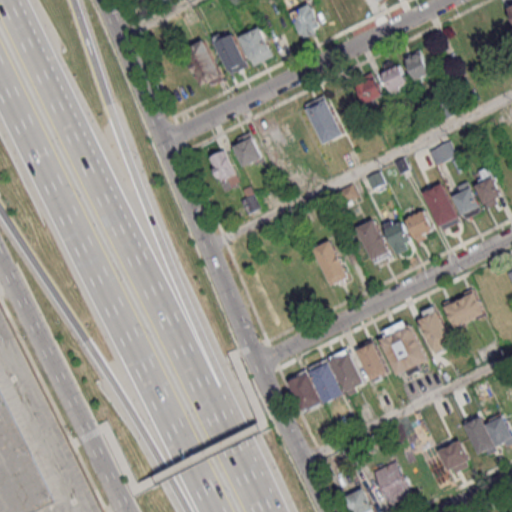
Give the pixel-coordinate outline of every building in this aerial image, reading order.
[(176,0),(177,2),(165,8),(161,0),(176,0)] [(293,18),(303,40),(305,39),(307,42),(319,36),(318,34),(323,31),(312,9),(293,18)] [(486,46),(475,23),(456,32),(467,55),(486,46)] [(242,42),(261,32),(271,53),(272,52),(275,59),(256,68),(254,64),(253,65),(242,42)] [(215,38),(232,73),(234,72),(235,74),(252,66),(249,60),(248,60),(236,36),(226,41),(223,35),(215,38)] [(206,43),(225,83),(214,88),(213,86),(204,90),(186,53),(206,43)] [(407,59),(421,85),(425,83),(424,79),(433,74),(422,52),(407,59)] [(386,76),(397,97),(405,93),(403,88),(411,84),(403,68),(386,76)] [(359,84),(368,103),(375,99),(376,101),(382,98),(381,97),(385,95),(375,75),(359,84)] [(307,105),(327,143),(347,133),(329,98),(328,99),(326,95),(307,105)] [(443,104),(449,117),(459,112),(453,99),(443,104)] [(422,116),(428,127),(437,123),(431,111),(422,116)] [(252,133),(254,137),(255,136),(265,157),(245,166),(236,145),(241,143),(239,139),(252,133)] [(431,151),(438,165),(459,155),(452,141),(431,151)] [(226,151),(242,182),(233,187),(229,179),(223,182),(211,158),(226,151)] [(396,161),(402,173),(411,169),(406,157),(396,161)] [(478,183),(490,207),(500,202),(497,197),(505,193),(492,165),(482,170),(486,177),(482,178),(483,181),(478,183)] [(370,177),(375,188),(387,182),(382,171),(370,177)] [(427,190),(446,228),(464,218),(445,181),(427,190)] [(457,194),(469,217),(484,210),(481,205),(484,203),(474,185),(473,185),(470,181),(461,185),(464,190),(457,194)] [(340,191),(346,203),(361,195),(354,183),(340,191)] [(243,200),(250,214),(262,208),(255,194),(243,200)] [(409,217),(421,241),(429,236),(427,231),(437,226),(427,208),(409,217)] [(359,225),(378,263),(395,254),(388,240),(389,239),(377,216),(359,225)] [(385,223),(400,253),(411,248),(407,240),(414,237),(405,219),(398,222),(396,217),(385,223)] [(316,246),(334,283),(352,274),(333,237),(316,246)] [(477,291),(489,315),(459,329),(448,306),(456,302),(457,304),(470,298),(469,295),(477,291)] [(439,306),(457,343),(447,348),(449,351),(441,355),(423,321),(429,318),(426,313),(439,306)] [(386,333),(388,339),(384,341),(402,376),(411,371),(414,377),(426,371),(423,366),(433,361),(415,325),(411,327),(408,322),(386,333)] [(361,351),(377,384),(385,379),(384,376),(392,372),(378,341),(377,342),(375,339),(365,344),(367,348),(361,351)] [(332,357),(352,397),(361,392),(358,387),(367,383),(350,348),(332,357)] [(312,368),(329,402),(348,393),(330,358),(312,368)] [(291,379),(309,414),(327,404),(310,369),(291,379)] [(485,415),(500,445),(498,446),(500,450),(492,455),(490,450),(483,454),(468,424),(485,415)] [(491,424),(501,446),(508,442),(510,447),(511,446),(511,426),(507,416),(491,424)] [(443,450),(453,469),(456,467),(458,473),(473,465),(470,460),(475,458),(465,438),(443,450)] [(345,450),(351,463),(359,459),(353,446),(345,450)] [(378,471),(395,506),(417,495),(412,485),(415,484),(409,472),(407,474),(400,460),(378,471)] [(348,495),(356,511),(377,511),(375,507),(377,507),(367,486),(348,495)]
